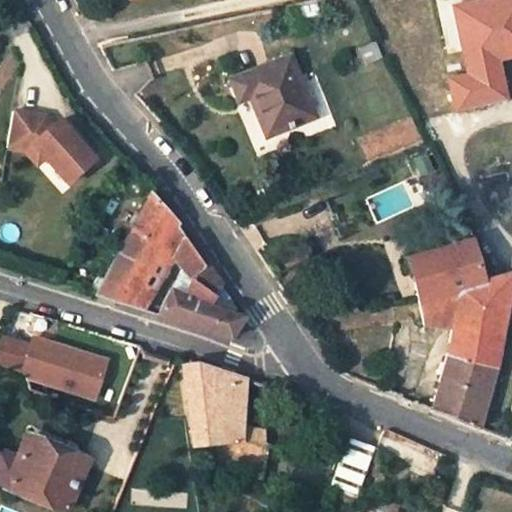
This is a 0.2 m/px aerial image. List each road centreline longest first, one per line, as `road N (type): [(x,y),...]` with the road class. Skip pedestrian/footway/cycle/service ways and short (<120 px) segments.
road 1 (unclassified): [(53,0),(86,72),(298,359)]
road 2 (unclassified): [(0,284),(234,360),(298,359)]
road 3 (unclassified): [(298,359),(326,382),(511,460)]
